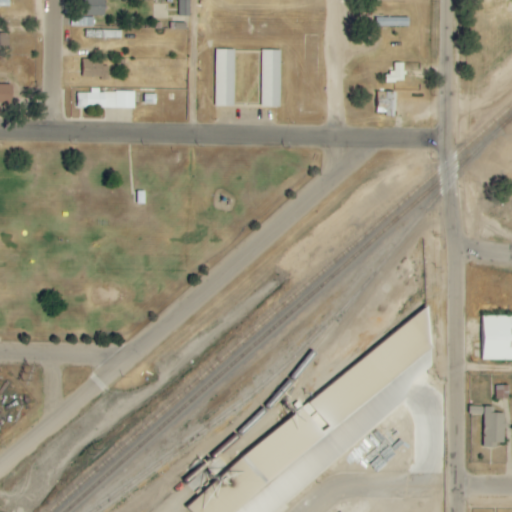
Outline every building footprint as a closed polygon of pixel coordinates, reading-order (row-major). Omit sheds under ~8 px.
[(105,0),(86,0),(87,17),(106,16),(105,0)] [(190,0),(178,0),(179,17),(190,16),(190,0)] [(94,18),(71,17),(71,27),(94,27),(94,18)] [(409,27),(409,18),(376,18),(376,27),(409,27)] [(9,34),(0,33),(0,46),(8,47),(9,34)] [(235,50),(216,50),(215,106),(234,107),(235,50)] [(281,51),(262,50),(261,107),(280,108),(281,51)] [(82,78),(107,78),(107,60),(83,59),(82,78)] [(385,83),(401,83),(400,64),(394,64),(394,73),(384,73),(385,83)] [(12,85),(0,84),(0,104),(12,105),(12,85)] [(134,92),(99,92),(99,88),(90,88),(90,93),(77,94),(77,109),(135,108),(134,92)] [(395,92),(376,92),(376,114),(394,115),(395,92)] [(188,505),(189,511),(271,511),(400,407),(373,410),(382,402),(367,404),(385,389),(388,393),(388,385),(410,367),(406,363),(406,353),(410,353),(417,347),(421,352),(432,351),(429,317),(424,310),(394,335),(394,341),(385,342),(239,460),(240,470),(227,481),(216,482),(188,505)] [(511,316),(482,317),(481,361),(511,360),(511,316)] [(483,448),(496,448),(496,443),(504,444),(505,414),(493,414),(493,407),(484,407),(483,448)]
